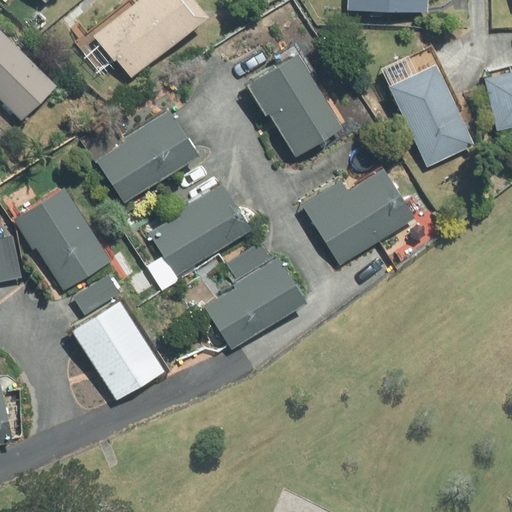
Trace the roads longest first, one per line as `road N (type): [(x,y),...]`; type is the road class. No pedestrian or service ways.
road 1 (residential): [(42,461),(349,292)]
road 2 (residential): [(0,331),(19,328),(42,461)]
